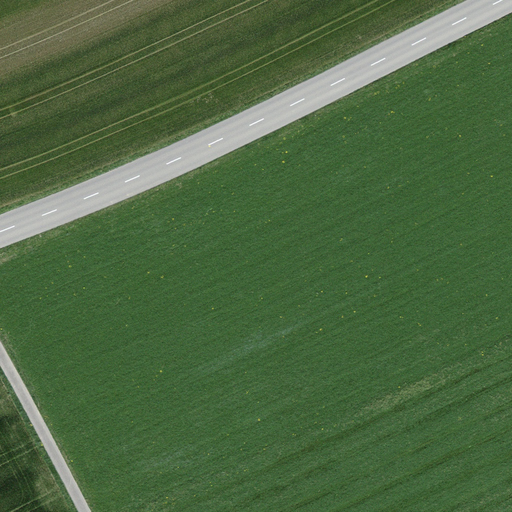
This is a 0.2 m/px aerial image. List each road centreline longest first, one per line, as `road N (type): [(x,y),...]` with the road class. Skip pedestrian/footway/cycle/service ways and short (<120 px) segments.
road 1 (secondary): [(0,231),(179,157),(503,0)]
road 2 (track): [(0,353),(84,511)]
